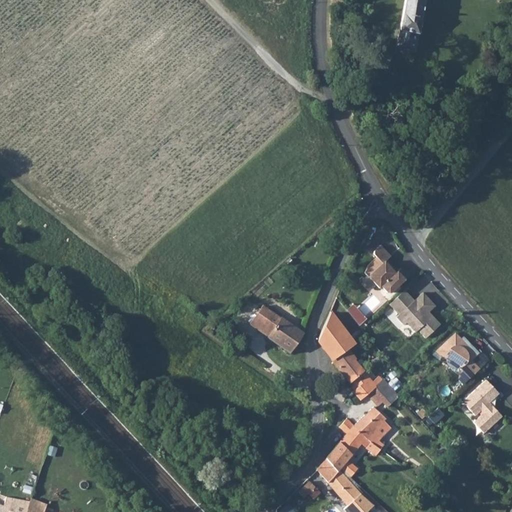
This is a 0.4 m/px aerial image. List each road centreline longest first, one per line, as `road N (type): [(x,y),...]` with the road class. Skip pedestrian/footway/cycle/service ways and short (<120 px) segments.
road 1 (residential): [(257,511),(312,444),(312,328),(361,213),(380,196)]
road 2 (residential): [(380,196),(330,101),(318,0)]
road 3 (residential): [(511,353),(411,244),(380,196)]
road 4 (track): [(202,0),(285,83),(330,101)]
road 5 (track): [(411,244),(511,118)]
